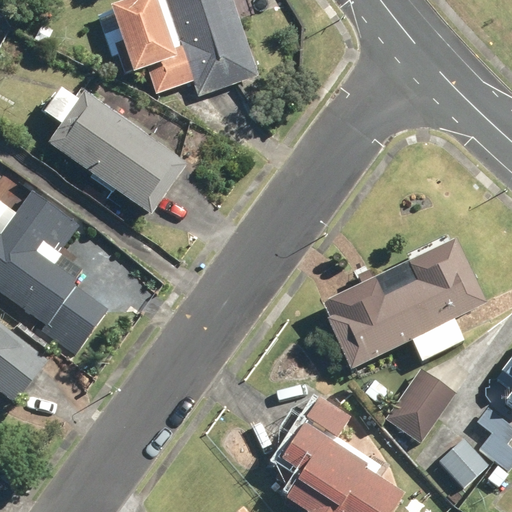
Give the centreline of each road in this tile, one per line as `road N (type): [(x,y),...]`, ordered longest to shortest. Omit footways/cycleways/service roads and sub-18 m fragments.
road 1 (residential): [(411,48),(75,511)]
road 2 (tertiary): [(411,48),(511,141)]
